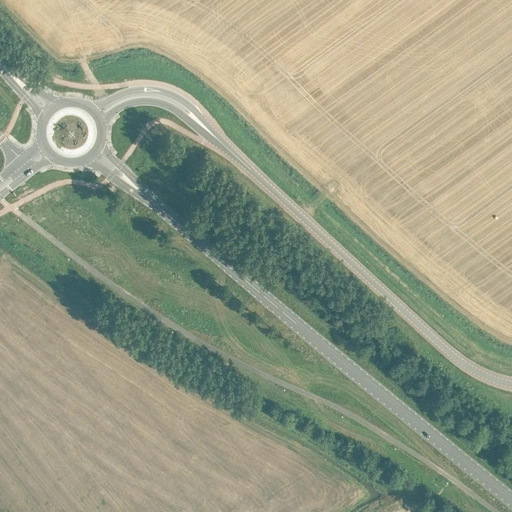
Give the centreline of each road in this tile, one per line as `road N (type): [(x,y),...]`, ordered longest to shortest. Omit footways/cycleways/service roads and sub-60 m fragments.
road 1 (tertiary): [(511,501),(92,150)]
road 2 (tertiary): [(234,157),(455,358),(511,384)]
road 3 (tertiary): [(234,157),(164,97),(134,96),(92,114)]
